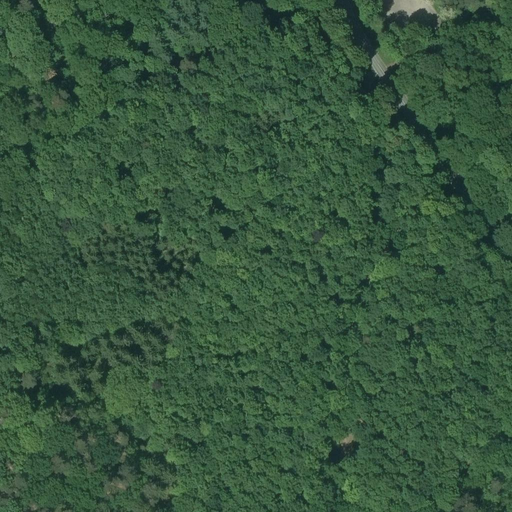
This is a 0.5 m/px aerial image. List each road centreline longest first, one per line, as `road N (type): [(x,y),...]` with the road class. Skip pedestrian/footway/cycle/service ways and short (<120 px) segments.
road 1 (unclassified): [(511,263),(342,0)]
road 2 (track): [(305,13),(152,76),(37,164)]
road 3 (track): [(347,511),(341,475),(348,347),(380,267),(378,218)]
road 4 (track): [(378,218),(433,281),(469,344),(479,388),(511,410)]
road 5 (track): [(363,80),(437,51),(511,104)]
road 6 (track): [(363,80),(383,128),(378,218)]
road 7 (unknown): [(511,427),(466,463),(426,511)]
